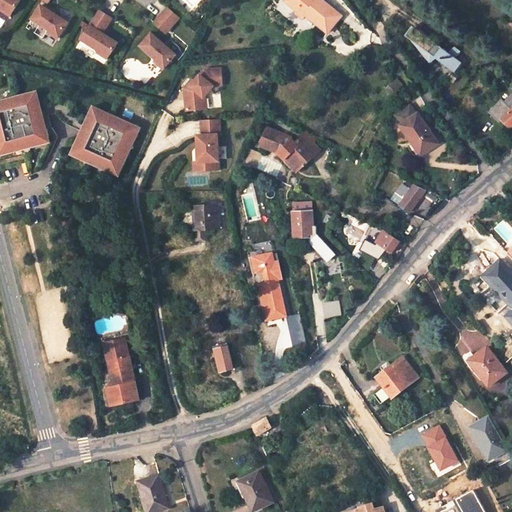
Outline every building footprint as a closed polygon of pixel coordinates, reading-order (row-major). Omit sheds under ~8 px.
[(23,1),(20,0),(0,0),(0,6),(4,9),(2,11),(12,18),(23,1)] [(332,12),(333,10),(320,0),(293,0),(288,7),(305,21),(307,18),(329,35),(341,20),(332,12)] [(70,24),(43,7),(34,21),(50,32),(49,34),(59,40),(70,24)] [(178,19),(167,8),(162,13),(156,20),(168,30),(178,19)] [(118,43),(102,33),(112,18),(106,14),(100,10),(82,39),(99,50),(97,53),(108,59),(118,43)] [(433,60),(435,58),(453,72),(461,62),(413,25),(403,37),(433,60)] [(176,54),(151,33),(141,46),(156,59),(154,61),(164,69),(176,54)] [(204,97),(213,87),(221,86),(219,69),(203,71),(193,83),(190,88),(183,89),(186,112),(202,110),(201,100),(204,97)] [(193,83),(190,80),(183,89),(190,88),(193,83)] [(45,130),(42,117),(36,119),(35,113),(40,112),(38,104),(35,104),(32,94),(0,102),(0,156),(13,154),(12,149),(27,145),(28,149),(36,147),(35,143),(49,139),(46,130),(45,130)] [(510,129),(511,127),(511,96),(506,103),(503,100),(489,113),(500,124),(502,121),(510,129)] [(411,105),(395,117),(402,126),(418,114),(411,105)] [(96,109),(93,108),(88,118),(89,118),(92,120),(96,109)] [(140,129),(96,109),(92,120),(89,118),(86,126),(89,128),(87,133),(84,132),(78,144),(77,143),(73,152),(86,158),(84,162),(91,165),(93,161),(103,166),(102,170),(111,174),(112,170),(121,173),(130,152),(126,150),(132,137),(136,139),(140,129)] [(439,143),(418,114),(402,126),(413,142),(415,140),(424,154),(439,143)] [(219,171),(217,136),(220,135),(219,120),(201,121),(202,136),(197,136),(198,163),(205,163),(205,171),(219,171)] [(292,135),(276,125),(266,142),(283,152),(286,149),(286,150),(303,171),(326,154),(320,146),(313,136),(302,144),(299,140),(293,145),(290,142),(292,138),(290,137),(292,135)] [(320,146),(327,141),(314,135),(313,136),(320,146)] [(12,149),(13,154),(28,149),(27,145),(12,149)] [(283,152),(300,173),(303,171),(286,150),(286,149),(283,152)] [(86,158),(73,152),(71,156),(84,162),(86,158)] [(205,171),(205,163),(198,163),(194,163),(194,172),(205,171)] [(409,213),(425,191),(414,185),(409,191),(401,185),(391,197),(400,203),(398,207),(409,213)] [(312,202),(293,203),(294,243),(312,243),(327,260),(334,254),(317,234),(316,227),(313,227),(312,202)] [(193,211),(194,235),(218,234),(217,210),(193,211)] [(390,250),(398,240),(383,230),(372,225),(364,239),(372,243),(374,240),(384,246),(390,250)] [(194,235),(195,245),(205,244),(205,235),(194,235)] [(277,264),(274,264),(272,256),(253,259),(255,271),(261,269),(264,286),(262,286),(269,322),(285,318),(277,278),(280,278),(277,264)] [(511,273),(503,263),(488,277),(485,279),(492,286),(482,294),(489,302),(498,293),(511,307),(511,312),(507,318),(511,323),(511,273)] [(257,287),(264,323),(269,322),(262,286),(257,287)] [(337,301),(321,304),(323,316),(339,313),(337,301)] [(105,343),(114,386),(107,387),(111,405),(139,399),(126,338),(105,343)] [(223,348),(217,349),(223,371),(234,368),(228,343),(222,344),(223,348)] [(486,347),(468,360),(487,386),(505,373),(486,347)] [(392,398),(418,378),(402,358),(377,377),(392,398)] [(271,427),(267,417),(254,423),(259,433),(271,427)] [(507,449),(489,417),(471,427),(489,459),(507,449)] [(267,451),(262,440),(253,443),(258,455),(267,451)] [(239,479),(252,509),(272,500),(259,470),(239,479)] [(157,478),(138,484),(143,504),(145,503),(148,511),(162,511),(168,510),(157,478)] [(384,511),(383,506),(374,508),(372,502),(359,506),(360,508),(345,511),(344,511),(384,511)]
